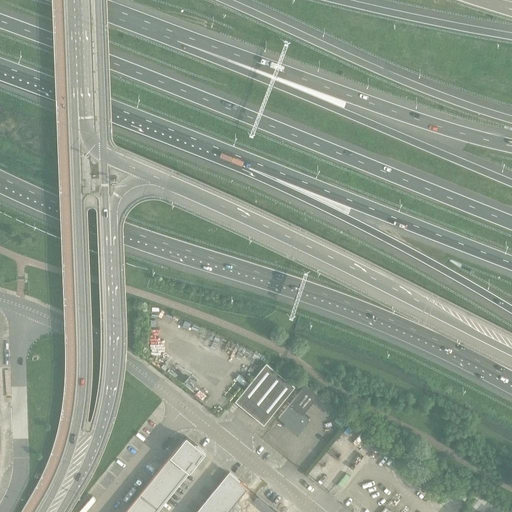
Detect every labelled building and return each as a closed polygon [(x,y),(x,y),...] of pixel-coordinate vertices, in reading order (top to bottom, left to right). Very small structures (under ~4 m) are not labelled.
[(266,363),(238,398),(243,408),(264,424),(295,386),(266,363)] [(306,384),(278,418),(299,434),(310,420),(303,415),(319,395),(306,384)] [(179,445),(179,446),(196,460),(204,451),(186,436),(185,438),(186,438),(180,445),(179,445)] [(179,446),(172,454),(190,468),(196,460),(179,446)] [(172,454),(166,462),(183,476),(190,468),(172,454)] [(166,462),(159,469),(177,484),(183,476),(166,462)] [(156,474),(153,477),(171,492),(177,484),(159,469),(156,474)] [(230,472),(222,482),(240,496),(248,487),(230,472)] [(153,477),(147,485),(164,499),(171,492),(153,477)] [(222,482),(210,496),(228,511),(240,496),(222,482)] [(147,485),(140,493),(158,507),(164,499),(147,485)] [(140,493),(134,501),(147,511),(153,511),(158,507),(140,493)] [(210,496),(198,511),(199,511),(227,511),(228,511),(210,496)] [(133,502),(128,509),(131,511),(147,511),(134,501),(133,502)]
